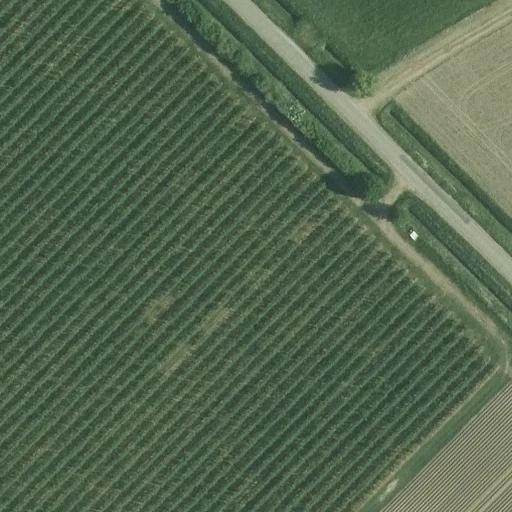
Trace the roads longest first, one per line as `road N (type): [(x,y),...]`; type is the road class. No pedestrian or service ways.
road 1 (track): [(167,0),(511,341)]
road 2 (unclassified): [(511,269),(245,0)]
road 3 (track): [(511,366),(368,511)]
road 4 (track): [(355,106),(511,7)]
